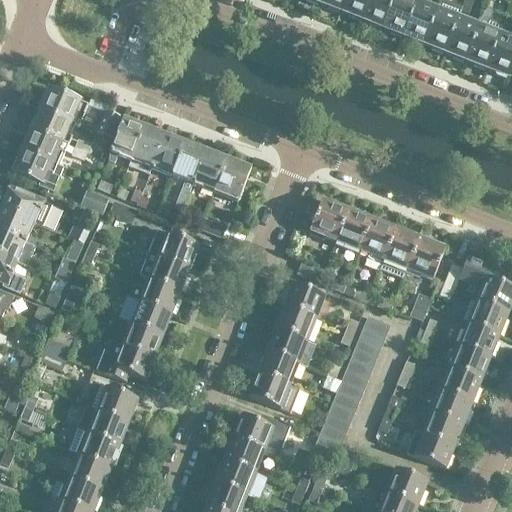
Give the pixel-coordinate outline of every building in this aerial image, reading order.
[(319,0),(319,3),(328,7),(326,9),(338,14),(339,11),(341,12),(345,0),(319,0)] [(345,0),(341,12),(348,15),(347,18),(359,22),(360,19),(361,20),(368,0),(345,0)] [(368,0),(361,20),(369,23),(368,26),(379,30),(380,27),(382,28),(393,0),(368,0)] [(393,0),(382,28),(390,31),(389,34),(400,38),(401,36),(403,36),(417,1),(414,0),(393,0)] [(474,3),(467,0),(464,0),(460,11),(469,15),(474,3)] [(403,36),(411,39),(410,42),(421,47),(422,44),(424,44),(437,9),(417,1),(403,36)] [(486,8),(479,26),(466,61),(473,64),(472,67),(483,71),(484,68),(486,69),(500,34),(489,30),(491,26),(490,22),(494,11),(486,8)] [(424,44),(432,48),(431,50),(442,55),(443,52),(444,53),(458,17),(437,9),(424,44)] [(500,34),(486,69),(495,72),(494,75),(504,79),(505,77),(507,77),(511,65),(511,38),(508,37),(511,26),(511,18),(506,16),(500,34)] [(458,17),(444,53),(452,55),(450,58),(462,63),(463,60),(466,61),(479,26),(458,17)] [(48,91),(39,111),(75,126),(80,114),(84,116),(88,107),(48,91)] [(39,111),(30,131),(68,147),(72,138),(70,138),(75,126),(39,111)] [(110,141),(119,119),(105,113),(96,135),(110,141)] [(122,120),(109,154),(108,163),(114,165),(118,157),(130,162),(143,128),(122,120)] [(143,128),(130,162),(150,170),(164,136),(143,128)] [(30,131),(21,152),(59,167),(64,156),(68,147),(30,131)] [(171,178),(184,144),(164,136),(150,170),(171,178)] [(77,141),(74,149),(85,154),(89,145),(77,141)] [(205,152),(184,144),(171,178),(184,183),(174,209),(182,212),(192,186),(191,186),(205,152)] [(74,149),(71,158),(82,162),(85,154),(74,149)] [(36,188),(51,194),(62,169),(59,167),(21,152),(12,174),(37,184),(36,188)] [(212,194),(226,161),(205,152),(191,186),(192,186),(212,194)] [(238,204),(251,171),(226,161),(212,194),(238,204)] [(112,187),(100,182),(97,191),(109,196),(112,187)] [(137,203),(141,192),(133,189),(129,200),(137,203)] [(0,200),(0,211),(31,224),(34,226),(48,232),(58,211),(45,205),(44,206),(8,190),(4,200),(0,200)] [(119,190),(116,198),(124,202),(127,193),(119,190)] [(108,203),(88,194),(81,209),(102,218),(108,203)] [(141,194),(136,206),(145,210),(145,208),(149,198),(141,194)] [(322,201),(309,234),(336,245),(349,212),(322,201)] [(113,204),(109,215),(132,225),(136,213),(113,204)] [(180,212),(174,209),(162,204),(158,215),(176,222),(180,212)] [(0,211),(0,234),(25,245),(26,244),(34,248),(37,241),(29,237),(34,226),(31,224),(0,211)] [(372,221),(349,212),(336,245),(359,254),(372,221)] [(199,231),(203,220),(193,216),(188,227),(199,231)] [(89,233),(93,222),(83,218),(79,229),(89,233)] [(203,220),(199,231),(222,241),(223,237),(226,229),(203,220)] [(372,221),(359,254),(384,264),(396,231),(372,221)] [(396,231),(384,264),(407,273),(420,240),(396,231)] [(0,260),(15,267),(22,270),(31,247),(25,245),(0,234),(0,260)] [(198,247),(165,235),(156,257),(189,270),(198,247)] [(420,240),(407,273),(432,283),(445,250),(420,240)] [(75,265),(83,246),(74,242),(65,261),(75,265)] [(90,243),(85,254),(94,258),(98,247),(90,243)] [(85,254),(81,265),(90,269),(94,258),(85,254)] [(156,257),(148,279),(181,292),(189,270),(156,257)] [(0,281),(3,283),(1,287),(16,294),(22,279),(12,274),(15,267),(0,260),(0,281)] [(484,281),(475,302),(508,315),(511,305),(511,289),(503,286),(507,275),(468,260),(463,273),(484,281)] [(69,276),(73,267),(61,262),(57,271),(69,276)] [(301,263),(296,277),(319,286),(324,273),(301,263)] [(443,287),(455,292),(463,271),(451,266),(443,287)] [(181,292),(148,279),(139,301),(172,314),(181,292)] [(333,281),(329,290),(343,295),(346,286),(333,281)] [(293,286),(284,308),(317,321),(326,299),(293,286)] [(71,287),(66,299),(75,302),(80,291),(71,287)] [(455,292),(443,287),(438,297),(450,302),(455,292)] [(356,290),(353,299),(366,304),(370,295),(356,290)] [(0,321),(3,313),(6,314),(11,299),(0,294),(0,321)] [(45,306),(55,311),(60,299),(50,294),(45,306)] [(418,296),(409,319),(422,324),(431,301),(418,296)] [(172,314),(128,297),(120,319),(163,336),(172,314)] [(66,299),(61,311),(69,314),(75,302),(66,299)] [(380,299),(376,308),(390,314),(393,305),(380,299)] [(475,302),(466,324),(499,337),(508,315),(475,302)] [(49,325),(53,315),(38,308),(34,319),(49,325)] [(308,343),(317,321),(284,308),(275,330),(308,343)] [(367,319),(362,330),(386,339),(390,328),(367,319)] [(359,325),(350,321),(345,333),(354,337),(359,325)] [(429,321),(425,333),(433,336),(438,325),(429,321)] [(163,336),(130,324),(121,346),(154,359),(163,336)] [(466,324),(457,346),(490,360),(499,337),(466,324)] [(299,366),(308,343),(275,330),(266,353),(299,366)] [(362,330),(358,341),(381,351),(386,339),(362,330)] [(349,348),(354,337),(345,333),(340,344),(349,348)] [(433,336),(425,333),(420,345),(429,348),(433,336)] [(48,341),(43,353),(66,363),(71,351),(48,341)] [(358,341),(354,352),(377,361),(381,351),(358,341)] [(108,342),(96,373),(125,384),(128,377),(145,383),(154,359),(121,346),(121,347),(108,342)] [(457,346),(448,368),(481,382),(490,360),(457,346)] [(354,352),(349,363),(372,372),(377,361),(354,352)] [(43,353),(40,361),(39,363),(47,367),(62,373),(66,363),(43,353)] [(299,366),(266,353),(257,376),(290,388),(299,366)] [(18,375),(31,381),(39,363),(40,361),(26,355),(18,375)] [(39,363),(31,381),(39,385),(47,367),(39,363)] [(349,363),(345,373),(368,383),(372,372),(349,363)] [(406,363),(401,375),(409,378),(414,367),(406,363)] [(340,369),(331,365),(326,376),(335,380),(340,369)] [(448,368),(440,390),(472,404),(481,382),(448,368)] [(341,383),(340,384),(364,393),(368,383),(345,373),(341,383)] [(401,375),(396,387),(405,390),(409,378),(401,375)] [(290,388),(257,376),(248,399),(281,412),(290,388)] [(341,383),(335,380),(326,376),(321,388),(336,394),(340,384),(341,383)] [(8,400),(3,410),(14,416),(19,405),(29,383),(15,377),(6,398),(8,400)] [(340,384),(336,394),(359,404),(364,393),(340,384)] [(137,401),(104,388),(95,412),(128,425),(137,401)] [(440,390),(430,413),(463,426),(472,404),(440,390)] [(336,394),(332,405),(355,414),(359,404),(336,394)] [(392,397),(383,419),(391,422),(396,412),(401,414),(405,403),(392,397)] [(28,399),(24,409),(33,413),(37,404),(28,399)] [(332,405),(327,416),(350,426),(355,414),(332,405)] [(20,419),(29,423),(33,413),(24,409),(20,419)] [(128,425),(95,412),(86,434),(119,447),(128,425)] [(430,413),(422,435),(455,448),(463,426),(430,413)] [(241,418),(232,441),(265,454),(278,459),(289,429),(276,424),(276,423),(260,416),(257,424),(241,418)] [(327,416),(323,427),(346,437),(350,426),(327,416)] [(383,419),(378,432),(386,435),(391,422),(383,419)] [(323,427),(318,437),(342,447),(346,437),(323,427)] [(119,447),(86,434),(76,430),(67,452),(78,456),(111,469),(119,447)] [(422,435),(412,458),(445,472),(455,448),(422,435)] [(318,437),(314,448),(337,458),(342,447),(318,437)] [(256,476),(265,454),(232,441),(223,463),(256,476)] [(8,442),(4,453),(13,456),(17,446),(8,442)] [(346,451),(337,473),(348,478),(358,456),(346,451)] [(4,453),(0,463),(9,467),(13,456),(4,453)] [(111,469),(78,456),(69,479),(102,492),(111,469)] [(268,481),(256,476),(223,463),(214,485),(247,498),(260,503),(268,481)] [(427,484),(395,470),(385,493),(418,507),(427,484)] [(317,478),(313,490),(321,494),(326,482),(317,478)] [(93,511),(102,492),(69,479),(66,486),(55,482),(49,496),(60,500),(89,511),(93,511)] [(300,480),(295,492),(304,495),(309,483),(300,480)] [(216,511),(241,511),(247,498),(214,485),(205,508),(216,511)] [(313,490),(308,502),(317,505),(321,494),(313,490)] [(295,492),(291,504),(299,507),(304,495),(295,492)] [(415,511),(418,507),(385,493),(377,511),(415,511)] [(89,511),(60,500),(55,511),(89,511)]
